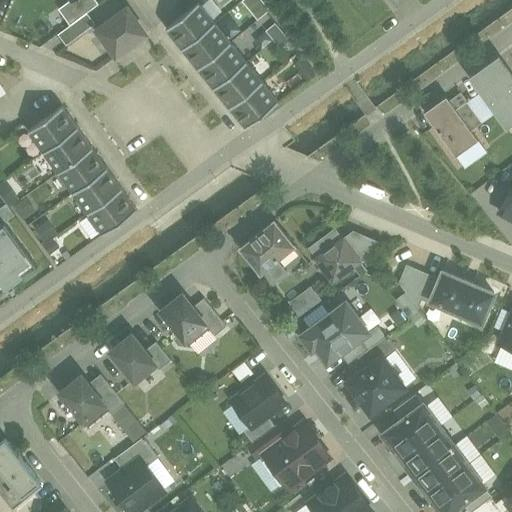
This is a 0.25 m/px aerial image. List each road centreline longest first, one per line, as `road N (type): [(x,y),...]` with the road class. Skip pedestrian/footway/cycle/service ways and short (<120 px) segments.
road 1 (residential): [(206,253),(413,511)]
road 2 (residential): [(0,316),(241,150)]
road 3 (residential): [(241,150),(0,45)]
road 4 (residential): [(241,150),(445,0)]
road 5 (residential): [(511,32),(312,177)]
road 6 (residential): [(206,253),(12,397)]
road 7 (residential): [(511,268),(312,177)]
road 8 (residential): [(135,0),(241,150)]
road 9 (residential): [(12,397),(103,511)]
road 10 (residential): [(312,177),(206,253)]
